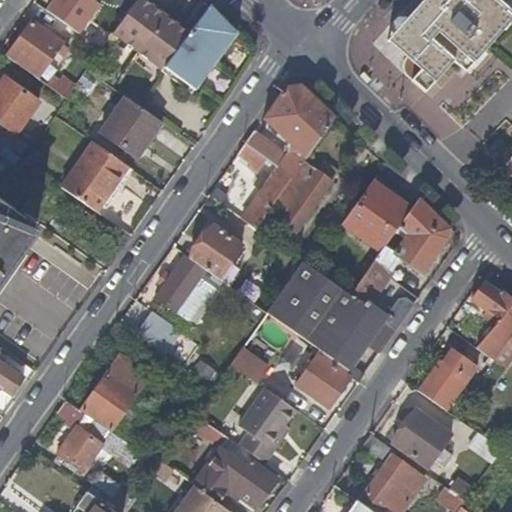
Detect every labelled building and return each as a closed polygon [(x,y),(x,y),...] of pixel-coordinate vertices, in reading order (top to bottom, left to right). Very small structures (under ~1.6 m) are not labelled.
[(55,0),(49,7),(83,38),(108,9),(97,0),(55,0)] [(164,68),(190,33),(144,0),(138,0),(137,1),(115,33),(164,68)] [(511,0),(423,0),(403,24),(404,45),(411,51),(407,56),(405,59),(404,62),(404,65),(405,69),(406,72),(408,76),(412,80),(422,69),(435,81),(454,60),(459,64),(478,44),(484,49),(500,32),(504,27),(498,22),(511,5),(511,0)] [(511,5),(498,22),(504,27),(511,18),(511,5)] [(210,7),(190,33),(166,66),(196,89),(237,35),(210,7)] [(41,73),(38,77),(68,99),(77,86),(60,74),(58,77),(45,68),(63,43),(55,38),(58,33),(49,26),(46,31),(33,22),(11,52),(41,73)] [(459,64),(466,70),(484,49),(478,44),(459,64)] [(425,92),(435,81),(422,69),(412,80),(425,92)] [(77,88),(90,96),(100,80),(87,72),(77,88)] [(3,77),(0,81),(0,123),(12,132),(17,136),(40,102),(3,77)] [(289,157),(255,133),(239,155),(253,164),(261,154),(280,168),(274,177),(266,171),(257,184),(265,190),(244,218),(257,227),(276,201),(305,160),(337,117),(303,84),(288,87),(272,109),(265,119),(291,144),(292,151),(289,157)] [(138,158),(163,122),(155,116),(138,105),(126,97),(101,131),(138,158)] [(0,153),(19,167),(24,160),(33,147),(17,136),(12,132),(0,148),(0,153)] [(95,142),(62,186),(98,211),(130,166),(95,141),(95,142)] [(338,183),(305,160),(276,201),(289,210),(281,221),(297,233),(329,189),(332,191),(338,183)] [(413,208),(374,181),(345,223),(383,250),(386,246),(413,208)] [(453,229),(420,198),(413,208),(386,246),(396,253),(424,274),(448,241),(453,229)] [(0,290),(1,289),(37,238),(0,212),(0,290)] [(215,225),(192,258),(220,278),(244,245),(215,225)] [(396,253),(386,246),(383,250),(377,258),(387,265),(396,253)] [(374,263),(390,275),(394,270),(387,265),(377,258),(374,263)] [(369,306),(390,275),(374,263),(352,294),(313,267),(305,261),(269,312),(317,346),(350,370),(362,378),(369,369),(357,360),(368,344),(380,353),(416,303),(408,297),(401,298),(386,319),(369,306)] [(162,281),(166,284),(157,297),(196,325),(220,292),(181,264),(172,276),(168,273),(162,281)] [(499,322),(477,347),(495,360),(509,341),(511,336),(511,297),(504,289),(502,291),(488,281),(475,298),(489,308),(487,312),(499,322)] [(158,313),(141,337),(166,355),(182,331),(158,313)] [(0,358),(0,351),(3,348),(0,345),(0,388),(1,386),(12,395),(25,377),(0,358)] [(270,367),(244,348),(232,363),(259,382),(270,367)] [(440,361),(419,390),(446,409),(476,367),(452,350),(443,363),(440,361)] [(351,376),(318,353),(296,384),(328,407),(351,376)] [(122,355),(109,372),(139,393),(151,376),(122,355)] [(202,361),(193,376),(212,387),(221,372),(202,361)] [(112,430),(139,393),(109,372),(83,409),(112,430)] [(285,425),(296,409),(266,388),(231,439),(254,455),(265,463),(274,450),(269,446),(285,425)] [(78,424),(86,414),(66,399),(58,410),(78,424)] [(429,466),(435,458),(444,446),(453,432),(418,407),(394,442),(429,466)] [(84,469),(103,444),(111,431),(86,414),(78,424),(59,451),(84,469)] [(204,439),(205,437),(212,427),(196,415),(187,428),(204,439)] [(269,446),(274,450),(289,428),(285,425),(269,446)] [(220,448),(228,437),(212,427),(205,437),(220,448)] [(129,463),(138,450),(111,431),(103,444),(129,463)] [(385,504),(396,511),(407,511),(429,481),(392,455),(396,450),(372,433),(365,444),(388,460),(369,488),(365,493),(384,506),(385,504)] [(470,446),(493,462),(503,449),(495,444),(480,433),(470,446)] [(251,459),(254,455),(231,439),(228,437),(220,448),(245,467),(251,459)] [(454,454),(444,446),(435,458),(446,466),(454,454)] [(245,467),(220,448),(193,488),(195,488),(219,505),(230,489),(257,508),(277,478),(251,459),(245,467)] [(19,511),(62,511),(63,511),(64,511),(65,511),(81,487),(29,454),(0,500),(19,511)] [(120,485),(101,472),(93,482),(112,495),(120,485)] [(457,477),(450,488),(466,500),(474,489),(457,477)] [(439,498),(458,511),(462,505),(466,500),(450,488),(447,487),(439,498)] [(229,511),(219,505),(195,488),(177,511),(229,511)] [(86,511),(117,511),(116,511),(87,491),(77,505),(86,511)] [(396,511),(385,504),(384,506),(365,493),(359,501),(360,502),(374,511),(396,511)] [(128,494),(116,511),(117,511),(126,511),(136,499),(128,494)] [(353,511),(374,511),(360,502),(353,511)]
